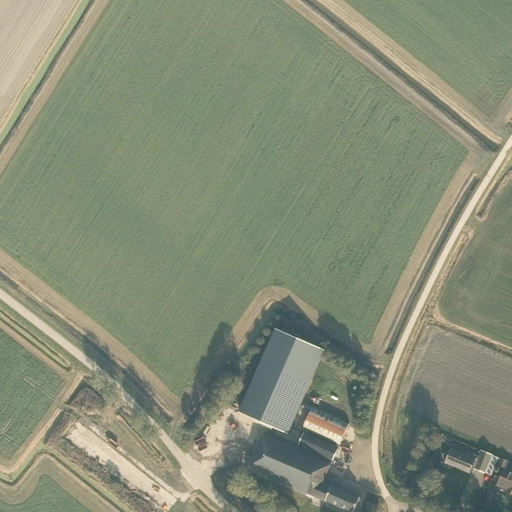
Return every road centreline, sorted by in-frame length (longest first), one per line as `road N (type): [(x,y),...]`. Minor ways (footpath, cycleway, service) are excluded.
road 1 (unclassified): [(395,510),(375,461),(390,374),(458,228),(511,140)]
road 2 (tertiary): [(231,511),(141,412),(0,294)]
